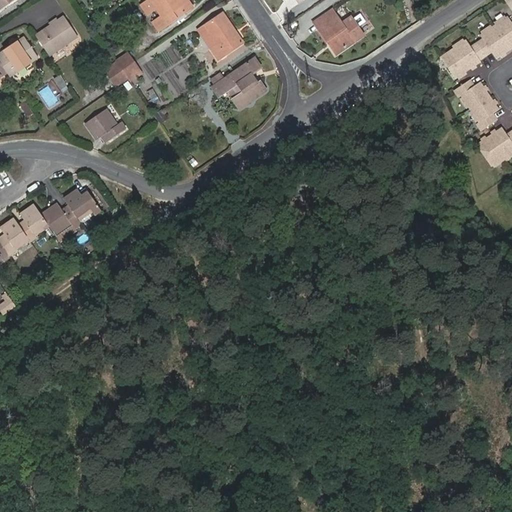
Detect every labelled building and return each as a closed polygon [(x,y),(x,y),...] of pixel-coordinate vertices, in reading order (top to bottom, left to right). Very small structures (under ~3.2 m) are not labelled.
[(0,0),(0,10),(14,0),(0,0)] [(185,12),(192,7),(187,0),(150,0),(142,6),(147,13),(156,7),(162,16),(153,23),(158,30),(176,18),(172,12),(180,6),(185,12)] [(219,59),(243,42),(224,13),(205,26),(217,44),(212,48),(219,59)] [(336,54),(363,35),(351,17),(342,24),(337,17),(332,20),(327,13),(317,21),(321,28),(319,29),(336,54)] [(36,35),(50,56),(78,37),(64,17),(36,35)] [(511,20),(510,17),(496,27),(511,49),(511,48),(511,20)] [(497,59),(511,49),(496,27),(482,36),(484,40),(478,43),(487,56),(493,52),(497,59)] [(0,62),(7,73),(10,77),(38,58),(25,38),(0,54),(0,62)] [(481,60),(487,56),(478,43),(472,47),(468,41),(452,52),(443,58),(457,78),(459,77),(460,79),(464,77),(463,74),(473,67),(482,61),(481,60)] [(128,53),(117,61),(119,64),(123,70),(135,62),(128,53)] [(260,81),(258,83),(252,74),(261,68),(255,58),(224,79),(220,74),(211,80),(215,86),(213,87),(219,96),(238,84),(244,92),(234,100),(240,109),(266,90),(260,81)] [(131,82),(142,74),(135,62),(123,70),(129,79),(131,82)] [(119,86),(129,79),(123,70),(119,64),(109,71),(119,86)] [(460,97),(463,95),(472,109),(490,96),(481,82),(476,86),(472,80),(456,90),(460,97)] [(483,131),(498,120),(494,114),(500,110),(490,96),(472,109),(481,122),(478,124),(483,131)] [(106,142),(125,129),(113,111),(109,113),(106,109),(86,124),(97,140),(102,137),(106,142)] [(506,162),(509,160),(511,159),(509,155),(511,152),(511,128),(506,132),(504,129),(487,139),(478,145),(492,166),(504,158),(506,162)] [(95,214),(101,210),(89,192),(82,196),(78,189),(64,199),(69,206),(78,219),(91,210),(95,214)] [(37,237),(36,236),(50,226),(42,215),(34,204),(20,214),(25,221),(19,225),(29,240),(30,242),(37,237)] [(77,230),(76,228),(82,223),(78,219),(69,206),(62,211),(58,204),(42,215),(50,226),(61,241),(77,230)] [(17,251),(16,250),(29,240),(19,225),(14,218),(1,228),(5,235),(0,238),(0,239),(11,255),(17,251)] [(4,260),(11,255),(0,239),(0,260),(3,258),(4,260)] [(0,305),(0,310),(3,314),(15,306),(10,298),(0,305)]
